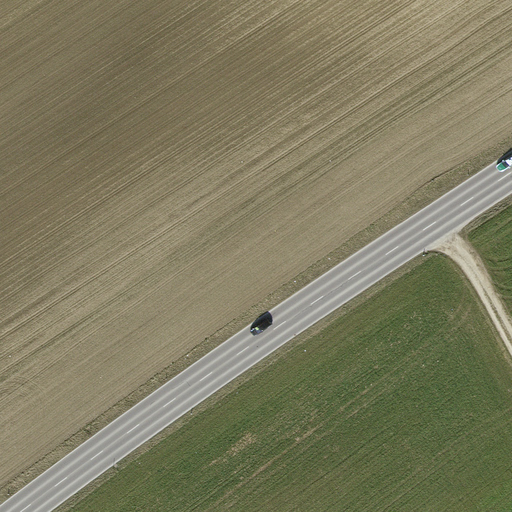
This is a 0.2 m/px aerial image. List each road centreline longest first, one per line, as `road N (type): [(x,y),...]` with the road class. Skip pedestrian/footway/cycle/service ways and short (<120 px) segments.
road 1 (primary): [(22,511),(299,311),(511,172)]
road 2 (track): [(440,218),(511,343)]
